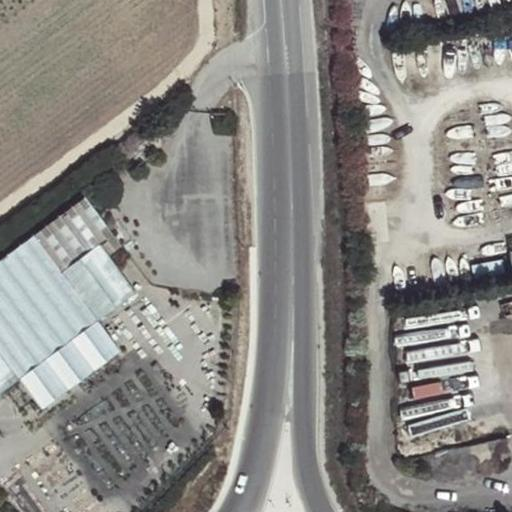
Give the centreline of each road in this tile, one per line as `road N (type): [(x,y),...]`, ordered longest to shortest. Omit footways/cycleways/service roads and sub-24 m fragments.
road 1 (primary): [(292,122),(268,464),(243,511)]
road 2 (primary): [(324,511),(305,407),(292,122)]
road 3 (primary): [(292,122),(283,0)]
